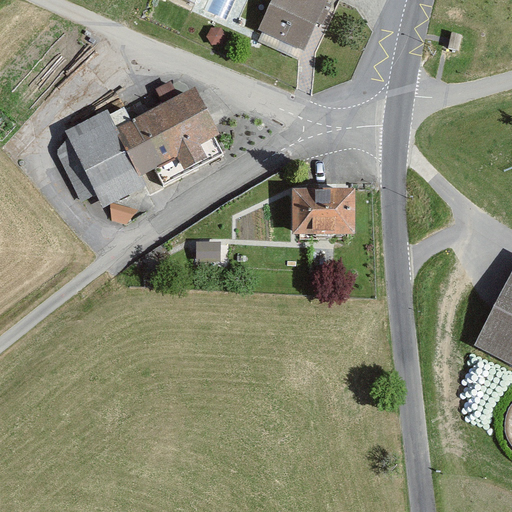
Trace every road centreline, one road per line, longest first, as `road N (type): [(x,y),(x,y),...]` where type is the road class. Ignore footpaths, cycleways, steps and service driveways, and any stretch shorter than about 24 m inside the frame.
road 1 (tertiary): [(424,511),(398,259),(394,125)]
road 2 (unclassified): [(336,128),(49,0)]
road 3 (residential): [(336,128),(281,147),(141,235)]
road 4 (track): [(0,345),(141,235)]
